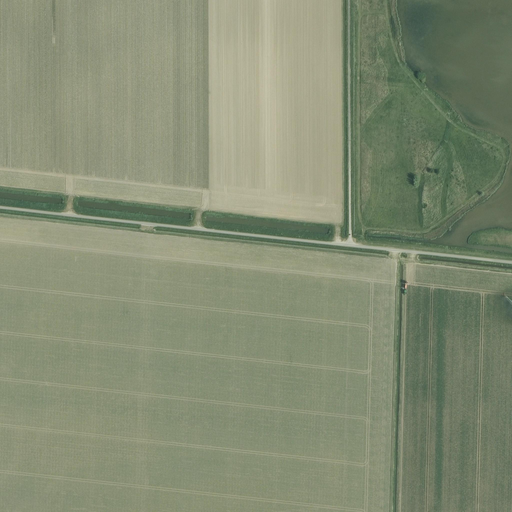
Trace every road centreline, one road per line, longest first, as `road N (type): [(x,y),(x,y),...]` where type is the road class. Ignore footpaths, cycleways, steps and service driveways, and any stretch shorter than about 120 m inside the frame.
road 1 (unclassified): [(349,246),(0,207)]
road 2 (track): [(349,246),(348,0)]
road 3 (unclassified): [(349,246),(511,263)]
